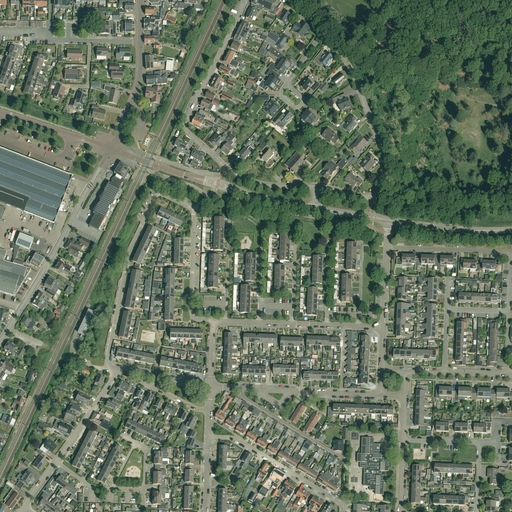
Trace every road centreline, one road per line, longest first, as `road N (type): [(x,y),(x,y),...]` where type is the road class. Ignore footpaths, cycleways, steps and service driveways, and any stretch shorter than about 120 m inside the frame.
road 1 (residential): [(105,368),(125,262),(155,195),(191,210),(191,313),(212,321)]
road 2 (residential): [(316,188),(242,179),(183,127),(244,0)]
road 3 (residential): [(316,188),(371,197),(389,177),(357,88),(319,32)]
road 4 (unclassified): [(20,308),(111,148)]
road 5 (residential): [(380,395),(210,387)]
road 6 (residential): [(343,511),(343,503),(237,439),(208,436)]
road 7 (residential): [(511,251),(386,247)]
road 8 (tertiary): [(511,229),(389,220)]
